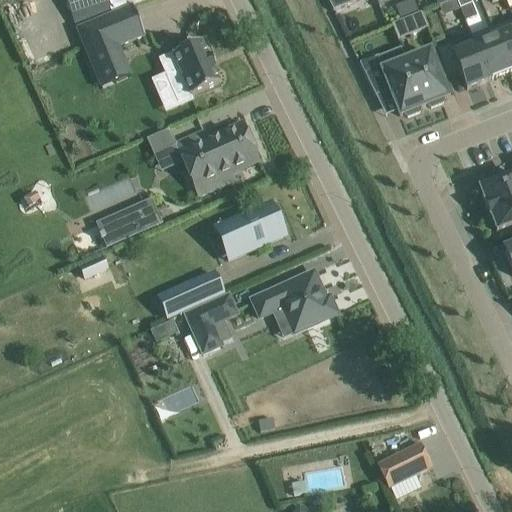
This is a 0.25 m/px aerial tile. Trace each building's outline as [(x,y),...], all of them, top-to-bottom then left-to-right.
[(68,0),(77,25),(111,14),(106,0),(68,0)] [(326,0),(332,12),(355,4),(354,0),(326,0)] [(457,0),(456,0),(459,9),(471,5),(469,0),(457,0)] [(27,16),(35,35),(55,26),(47,8),(27,16)] [(144,38),(132,8),(76,31),(94,75),(97,74),(124,63),(121,55),(118,48),(144,38)] [(428,29),(422,14),(403,21),(409,36),(428,29)] [(511,21),(492,30),(509,73),(511,71),(511,21)] [(492,30),(470,38),(488,83),(489,82),(488,81),(509,73),(492,30)] [(466,91),(488,83),(470,38),(436,52),(446,76),(458,71),(466,91)] [(211,58),(207,60),(200,44),(172,56),(178,71),(169,75),(165,76),(177,104),(218,86),(211,70),(215,68),(211,58)] [(429,54),(405,64),(423,108),(427,107),(430,109),(442,105),(443,100),(446,99),(429,54)] [(377,58),(359,65),(375,98),(389,92),(399,118),(403,116),(407,119),(419,114),(420,110),(423,108),(405,64),(383,73),(377,58)] [(243,128),(242,125),(221,134),(206,141),(202,134),(173,146),(197,199),(235,183),(232,175),(259,164),(243,128)] [(481,191),(479,191),(480,193),(485,206),(484,207),(489,218),(490,218),(495,231),(496,233),(498,232),(511,226),(511,178),(481,191)] [(151,201),(113,217),(124,243),(162,226),(151,201)] [(232,224),(223,227),(229,240),(237,258),(282,239),(283,238),(270,207),(269,207),(232,224)] [(103,263),(78,276),(86,289),(110,276),(103,263)] [(222,296),(213,275),(180,290),(157,300),(166,321),(221,297),(222,296)] [(313,275),(251,303),(259,320),(284,309),(288,318),(285,319),(293,336),(336,317),(328,299),(322,302),(318,293),(321,292),(313,275)] [(226,299),(185,318),(202,356),(220,348),(211,328),(235,317),(226,299)] [(172,323),(151,332),(156,343),(177,334),(172,323)] [(311,366),(323,393),(348,382),(352,392),(381,379),(365,343),(311,366)] [(257,360),(251,371),(263,371),(257,360)] [(376,468),(387,491),(431,470),(420,447),(376,468)] [(305,483),(291,485),(293,497),(307,495),(305,483)]
